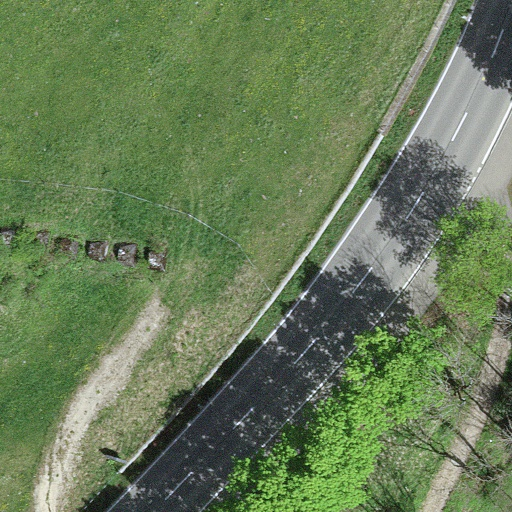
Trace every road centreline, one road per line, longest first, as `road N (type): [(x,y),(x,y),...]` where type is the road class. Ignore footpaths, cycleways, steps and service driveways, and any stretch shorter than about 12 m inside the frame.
road 1 (primary): [(511,11),(455,145),(396,234),(329,323),(154,511)]
road 2 (track): [(59,511),(79,410),(198,254)]
road 3 (track): [(432,511),(505,353),(511,314)]
road 4 (track): [(511,290),(487,197),(455,145)]
